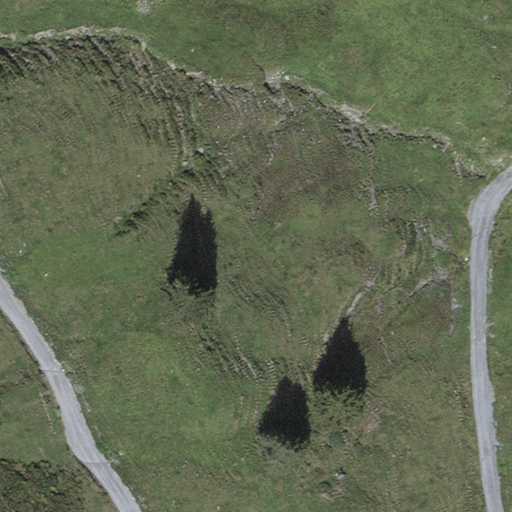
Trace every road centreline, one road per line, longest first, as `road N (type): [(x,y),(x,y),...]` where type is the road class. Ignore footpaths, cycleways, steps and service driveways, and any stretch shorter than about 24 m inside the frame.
road 1 (track): [(511,175),(491,197),(483,268),(483,447),(495,511)]
road 2 (track): [(124,511),(0,274)]
